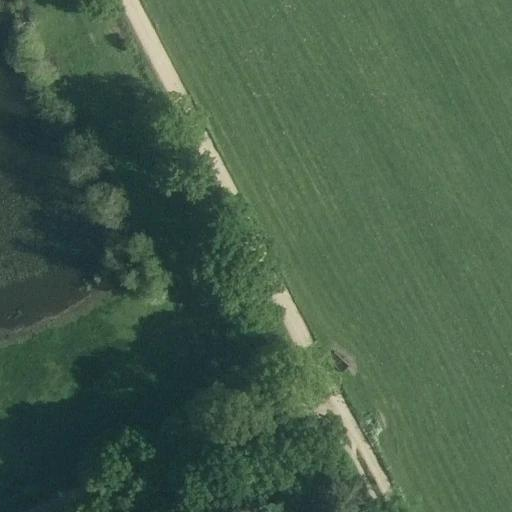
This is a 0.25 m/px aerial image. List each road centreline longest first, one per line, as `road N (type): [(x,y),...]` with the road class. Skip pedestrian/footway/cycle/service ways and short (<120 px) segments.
road 1 (track): [(130,0),(299,336)]
road 2 (track): [(42,511),(319,389)]
road 3 (track): [(393,511),(328,383)]
